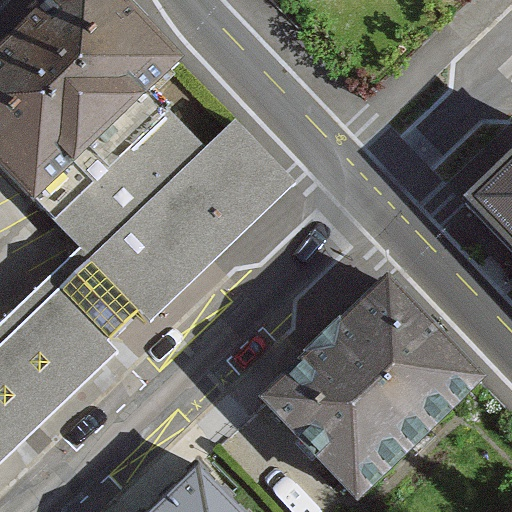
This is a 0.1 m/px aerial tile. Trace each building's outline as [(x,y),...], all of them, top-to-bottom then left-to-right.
[(55,0),(15,39),(0,52),(0,167),(34,203),(148,93),(179,64),(117,0),(55,0)] [(0,467),(117,355),(107,345),(116,337),(139,315),(150,326),(295,187),(284,176),(235,125),(206,153),(148,93),(34,203),(79,251),(0,326),(0,467)] [(511,255),(511,158),(464,206),(511,255)] [(352,495),(357,500),(363,495),(362,494),(475,388),(476,389),(482,383),(476,376),(475,377),(393,290),(388,284),(382,289),(383,290),(340,330),(339,329),(324,343),(310,357),(311,358),(270,397),(269,396),(264,402),(269,408),(270,407),(353,494),(352,495)] [(242,511),(198,466),(184,479),(149,511),(242,511)]
